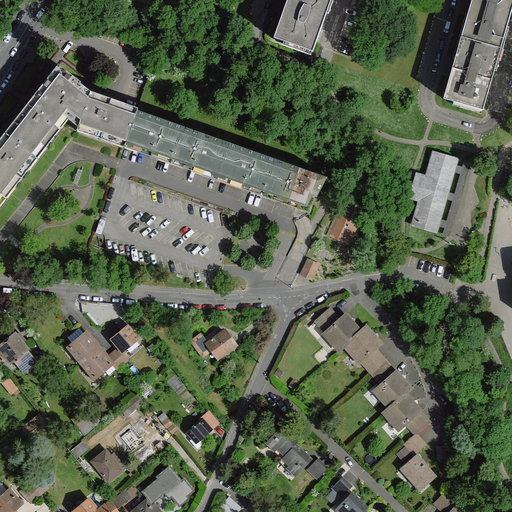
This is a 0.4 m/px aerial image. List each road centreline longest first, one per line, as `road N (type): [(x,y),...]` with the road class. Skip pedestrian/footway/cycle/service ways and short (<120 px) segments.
road 1 (residential): [(0,282),(292,299)]
road 2 (residential): [(260,380),(404,511)]
road 3 (residential): [(352,283),(427,374),(437,437)]
road 4 (residential): [(202,511),(260,380)]
